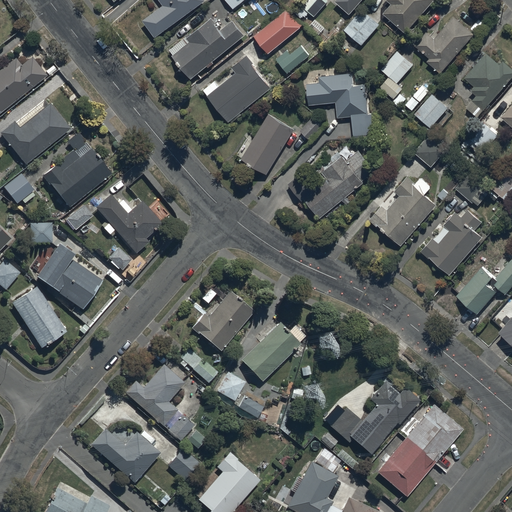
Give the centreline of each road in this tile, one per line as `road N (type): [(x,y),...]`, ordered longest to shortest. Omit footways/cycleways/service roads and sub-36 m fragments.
road 1 (tertiary): [(224,214),(410,321),(511,411)]
road 2 (tertiary): [(47,0),(224,214)]
road 3 (residential): [(46,415),(224,214)]
